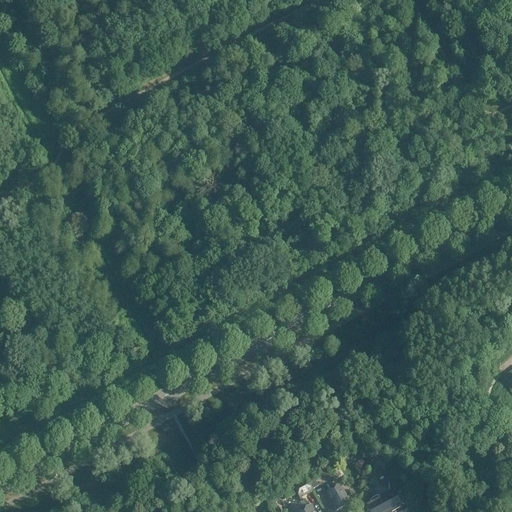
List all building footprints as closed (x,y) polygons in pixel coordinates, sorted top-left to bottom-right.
[(363,447),(356,451),(359,456),(361,457),(366,454),(363,447)] [(376,450),(374,457),(383,460),(385,453),(376,450)] [(311,476),(306,479),(312,491),(317,488),(311,476)] [(312,492),(306,482),(294,488),(299,499),(312,492)] [(335,511),(350,504),(339,486),(325,493),(335,511)] [(401,509),(392,492),(381,498),(377,497),(371,500),(370,504),(366,506),(368,510),(367,511),(403,511),(402,510),(401,510),(401,509)] [(276,496),(267,501),(270,506),(277,502),(277,500),(276,496)]
